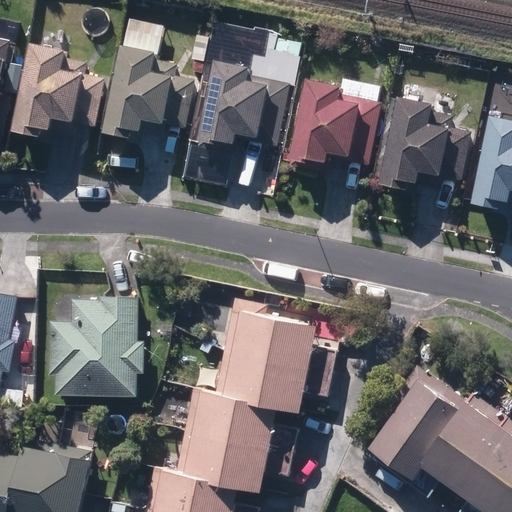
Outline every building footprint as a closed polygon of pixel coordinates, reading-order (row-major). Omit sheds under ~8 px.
[(303,42),(278,37),(274,56),(299,61),(303,42)] [(0,78),(3,65),(6,65),(10,45),(0,42),(0,78)] [(38,144),(49,146),(51,135),(73,140),(76,126),(96,130),(106,83),(86,78),(88,66),(64,61),(65,55),(52,52),(54,45),(43,43),(42,50),(30,48),(12,136),(39,141),(38,144)] [(102,138),(138,145),(139,136),(161,140),(164,125),(185,129),(195,83),(174,78),(176,70),(153,65),(155,58),(120,51),(102,138)] [(191,77),(202,79),(204,67),(193,65),(191,77)] [(199,150),(234,157),(237,142),(277,150),(289,89),(247,80),(248,73),(213,66),(197,145),(200,146),(199,150)] [(290,168),(325,176),(329,161),(368,169),(381,108),(339,99),(341,92),(306,84),(289,163),(291,163),(290,168)] [(402,198),(415,201),(418,188),(439,192),(442,178),(463,183),(473,133),(462,131),(463,123),(430,115),(432,109),(412,105),(414,98),(405,96),(403,102),(397,101),(379,189),(404,194),(402,198)] [(471,208),(507,216),(509,206),(511,206),(511,125),(489,120),(471,208)] [(0,390),(4,371),(11,372),(17,339),(10,338),(18,294),(0,290),(0,390)] [(217,392),(278,406),(299,410),(303,391),(328,397),(338,349),(313,344),(318,322),(277,313),(281,296),(271,294),(268,304),(237,298),(217,392)] [(56,395),(137,396),(138,373),(145,373),(146,340),(138,340),(139,296),(100,296),(100,299),(72,299),(72,322),(50,321),(49,374),(56,374),(56,395)] [(510,417),(475,391),(468,400),(419,364),(377,423),(382,427),(365,450),(429,496),(443,478),(458,489),(510,417)] [(217,392),(195,387),(177,470),(238,484),(260,488),(265,470),(289,475),(299,428),(274,422),(278,406),(217,392)] [(511,511),(511,418),(510,417),(458,489),(469,497),(458,511),(511,511)] [(79,511),(91,449),(22,435),(20,445),(0,441),(0,511),(79,511)] [(234,503),(238,484),(177,470),(155,465),(144,511),(258,511),(260,508),(234,503)]
